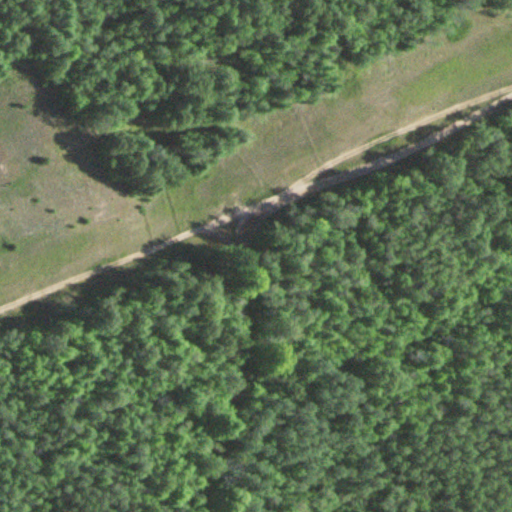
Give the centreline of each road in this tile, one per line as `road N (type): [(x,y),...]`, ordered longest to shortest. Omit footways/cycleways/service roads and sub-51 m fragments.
road 1 (track): [(192,511),(230,373),(234,237),(256,206)]
road 2 (track): [(0,311),(256,206)]
road 3 (track): [(256,206),(511,100)]
